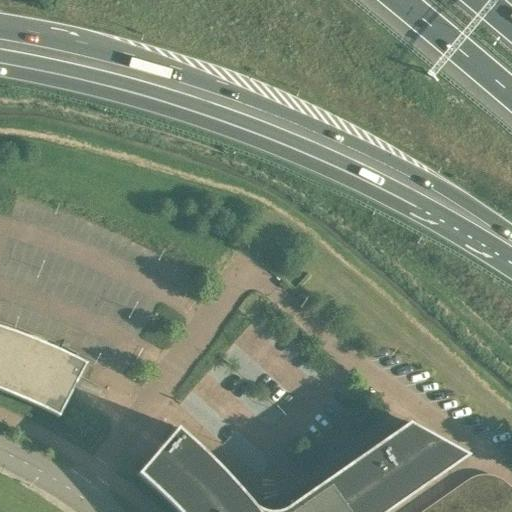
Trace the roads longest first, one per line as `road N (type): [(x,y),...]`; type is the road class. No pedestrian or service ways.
road 1 (motorway): [(0,28),(137,57),(234,92),(353,143),(511,233)]
road 2 (motorway): [(0,62),(234,123),(359,179),(511,264)]
road 3 (motorway): [(399,0),(511,95)]
road 4 (unclassified): [(0,447),(104,511)]
